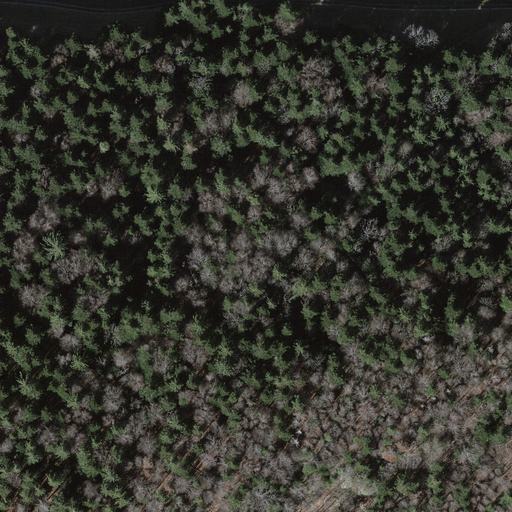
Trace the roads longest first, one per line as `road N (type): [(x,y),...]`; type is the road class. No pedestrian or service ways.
road 1 (track): [(511,368),(461,399),(319,456),(206,460),(70,445),(0,464)]
road 2 (track): [(0,0),(131,9),(511,7)]
